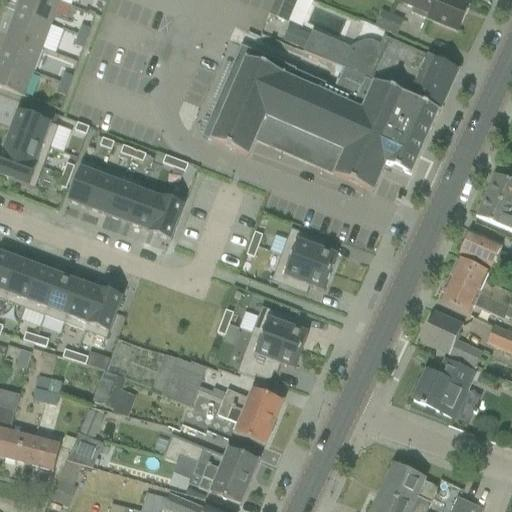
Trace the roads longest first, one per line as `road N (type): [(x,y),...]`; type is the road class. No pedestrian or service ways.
road 1 (tertiary): [(341,418),(511,52)]
road 2 (unclassified): [(511,478),(341,418)]
road 3 (residential): [(0,218),(137,272)]
